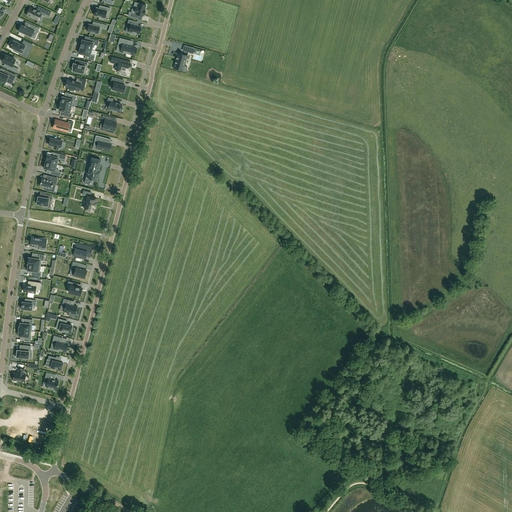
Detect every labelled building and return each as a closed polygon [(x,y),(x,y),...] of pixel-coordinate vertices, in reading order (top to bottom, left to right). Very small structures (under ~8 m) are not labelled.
[(145,11),(145,10),(146,5),(138,3),(138,7),(136,7),(135,10),(132,9),(131,13),(129,12),(128,16),(138,19),(139,15),(143,16),(144,15),(145,11)] [(104,6),(103,10),(96,8),(94,15),(100,17),(100,18),(104,19),(104,18),(105,18),(106,13),(109,14),(110,8),(104,6)] [(41,13),(42,10),(37,8),(36,10),(30,8),(27,15),(38,20),(42,13),(41,13)] [(129,20),(127,27),(132,29),(131,34),(135,35),(135,33),(139,34),(141,27),(134,25),(135,21),(129,20)] [(184,26),(197,29),(199,23),(185,20),(184,26)] [(107,25),(96,22),(95,26),(89,24),(87,31),(91,32),(90,33),(94,34),(94,33),(98,34),(99,27),(106,29),(107,25)] [(18,31),(19,31),(18,32),(19,32),(25,35),(26,35),(29,36),(30,37),(31,37),(31,36),(34,31),(35,31),(36,28),(38,29),(39,28),(38,29),(36,28),(37,27),(28,23),(26,26),(24,25),(21,24),(19,28),(19,29),(19,30),(18,31)] [(204,34),(201,53),(210,55),(214,36),(204,34)] [(81,43),(80,47),(92,50),(94,44),(98,45),(99,41),(89,38),(88,42),(87,41),(84,41),(82,40),(81,44),(81,43)] [(120,38),(118,43),(122,44),(120,52),(133,55),(135,47),(130,46),(130,44),(131,44),(132,41),(120,38)] [(13,40),(9,47),(14,49),(13,51),(18,53),(18,51),(24,54),(29,43),(24,40),(22,44),(21,44),(18,43),(13,40)] [(174,54),(176,42),(169,40),(167,49),(170,49),(169,53),(174,54)] [(79,49),(78,53),(83,54),(84,55),(84,54),(85,55),(86,55),(85,59),(94,61),(95,55),(91,54),(92,50),(80,47),(80,49),(79,49)] [(177,57),(174,68),(182,70),(183,66),(184,66),(187,56),(180,54),(179,58),(177,57)] [(3,58),(1,61),(9,65),(7,68),(16,73),(18,69),(12,66),(15,60),(6,55),(4,58),(3,58)] [(112,57),(110,62),(118,65),(117,71),(122,72),(121,75),(126,76),(127,74),(128,74),(128,72),(130,72),(131,68),(129,67),(130,65),(129,65),(130,61),(120,59),(112,57)] [(83,74),(85,67),(87,67),(88,63),(80,61),(80,63),(79,63),(78,65),(73,64),(72,68),(73,68),(72,71),(83,74)] [(13,81),(16,76),(5,70),(3,74),(0,71),(0,80),(1,81),(5,83),(5,82),(7,78),(13,81)] [(112,77),(111,82),(114,83),(112,90),(113,90),(113,91),(116,91),(116,90),(123,92),(124,91),(125,91),(126,87),(125,87),(125,86),(120,84),(121,80),(112,77)] [(84,87),(84,84),(86,84),(87,81),(79,78),(78,83),(74,82),(72,81),(72,82),(67,81),(67,84),(66,84),(66,85),(66,87),(69,88),(69,89),(74,91),(75,90),(79,91),(80,86),(84,87)] [(60,103),(72,106),(73,100),(75,100),(76,96),(67,94),(66,98),(62,97),(61,103),(60,103)] [(119,112),(121,105),(117,103),(114,102),(114,103),(113,102),(114,99),(108,98),(107,103),(110,104),(109,110),(119,112)] [(71,110),(72,106),(60,103),(59,108),(59,110),(63,111),(62,115),(71,117),(72,113),(70,113),(71,110)] [(115,131),(117,123),(116,123),(112,122),(113,118),(103,115),(102,120),(105,120),(103,128),(108,129),(107,131),(113,133),(114,130),(114,131),(115,131)] [(72,128),(74,122),(68,121),(68,123),(55,120),(53,128),(67,132),(69,127),(72,128)] [(110,147),(111,144),(106,142),(107,138),(96,136),(95,140),(99,141),(96,150),(100,151),(100,150),(109,152),(110,149),(110,148),(110,147),(111,147),(110,147)] [(62,141),(50,138),(49,145),(54,146),(54,148),(60,150),(62,141)] [(57,165),(59,158),(64,160),(65,156),(56,153),(55,157),(47,155),(46,160),(46,162),(57,165)] [(87,172),(85,178),(90,179),(90,180),(92,180),(97,181),(98,176),(99,176),(99,175),(100,172),(100,171),(98,171),(101,160),(91,158),(89,163),(90,163),(91,163),(88,173),(87,172)] [(56,169),(57,165),(46,162),(45,163),(43,168),(52,170),(51,174),(60,176),(61,172),(58,171),(59,170),(56,169)] [(55,186),(57,178),(48,176),(47,180),(42,178),(40,186),(44,187),(44,189),(47,190),(48,188),(51,189),(52,185),(55,186)] [(95,207),(96,203),(95,203),(96,198),(91,197),(91,193),(84,191),(82,195),(88,196),(85,209),(87,210),(87,211),(92,212),(92,211),(93,211),(94,207),(95,207)] [(38,197),(37,204),(43,205),(43,206),(46,207),(50,207),(51,201),(51,199),(52,199),(52,196),(44,195),(44,198),(38,197)] [(31,237),(30,246),(34,246),(34,247),(37,248),(37,247),(39,247),(39,250),(44,250),(45,248),(45,245),(42,244),(43,239),(31,237)] [(92,248),(80,245),(79,250),(75,249),(73,256),(86,259),(86,256),(87,254),(90,255),(92,248)] [(45,255),(35,253),(34,258),(28,258),(27,264),(41,266),(41,261),(44,261),(45,255)] [(73,262),(72,267),(75,268),(73,276),(78,277),(78,276),(85,278),(87,270),(83,269),(84,265),(73,262)] [(40,272),(41,266),(27,264),(28,264),(28,267),(27,266),(26,270),(34,271),(34,275),(41,276),(41,272),(40,272)] [(24,285),(23,292),(35,293),(36,289),(40,290),(41,283),(28,281),(28,285),(24,285)] [(80,296),(82,288),(80,288),(80,284),(71,282),(69,293),(80,296)] [(35,307),(36,300),(30,299),(29,303),(25,302),(23,302),(22,302),(22,305),(21,305),(21,309),(23,310),(23,309),(31,310),(32,310),(33,307),(35,307)] [(77,307),(71,305),(72,301),(64,299),(62,306),(65,307),(64,312),(75,315),(77,307)] [(31,330),(33,320),(25,319),(24,323),(21,323),(19,323),(19,329),(31,331),(31,330)] [(58,319),(57,322),(61,323),(59,330),(60,330),(60,331),(63,332),(64,331),(71,333),(72,326),(66,324),(67,321),(58,319)] [(30,342),(31,331),(19,329),(18,332),(19,332),(19,336),(21,336),(23,336),(22,341),(30,342)] [(66,352),(68,344),(61,342),(62,338),(54,336),(53,340),(56,341),(54,349),(55,349),(55,351),(59,352),(59,350),(66,352)] [(30,352),(31,346),(23,345),(22,351),(19,350),(17,350),(17,354),(16,353),(15,357),(28,358),(29,352),(30,352)] [(55,369),(61,370),(63,363),(55,361),(56,358),(49,356),(48,359),(51,360),(50,367),(51,367),(50,369),(55,370),(55,369)] [(24,374),(24,369),(18,368),(17,374),(14,373),(13,380),(25,382),(26,375),(24,374)] [(49,373),(46,387),(48,387),(48,388),(49,388),(53,389),(56,390),(57,386),(58,385),(57,385),(58,381),(55,380),(56,375),(49,373)]
